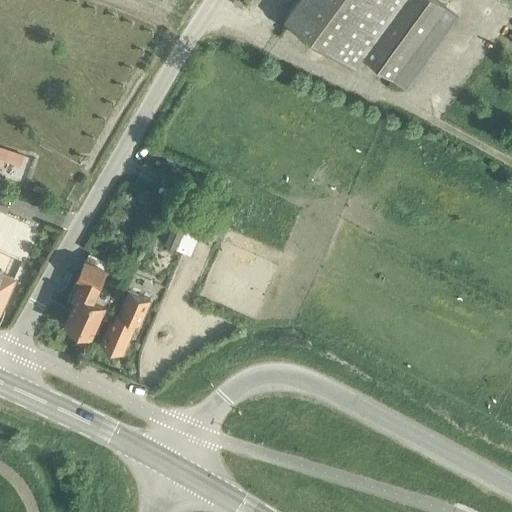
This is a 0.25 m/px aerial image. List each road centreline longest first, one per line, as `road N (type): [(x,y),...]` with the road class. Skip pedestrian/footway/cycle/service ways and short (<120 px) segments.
road 1 (unclassified): [(0,378),(81,218),(214,0)]
road 2 (unclassified): [(176,469),(194,431),(229,393),(281,379),(336,397),(511,489)]
road 3 (secondary): [(0,383),(176,469)]
